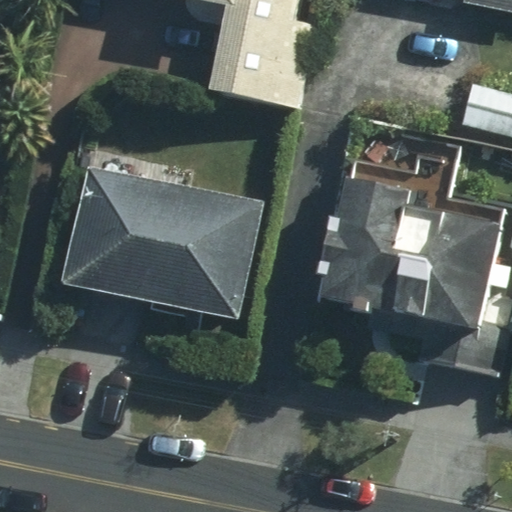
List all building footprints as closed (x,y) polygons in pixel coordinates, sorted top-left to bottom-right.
[(180,0),(179,16),(230,22),(220,107),(312,118),(325,4),(293,0),(180,0)] [(511,0),(458,0),(474,3),(471,19),(511,26),(511,0)] [(511,95),(478,88),(468,132),(511,142),(511,95)] [(247,326),(270,205),(192,190),(195,169),(92,150),(65,292),(247,326)] [(457,228),(462,194),(382,181),(380,195),(347,190),(329,312),(431,328),(424,371),(507,383),(511,349),(511,316),(499,315),(511,236),(457,228)]
